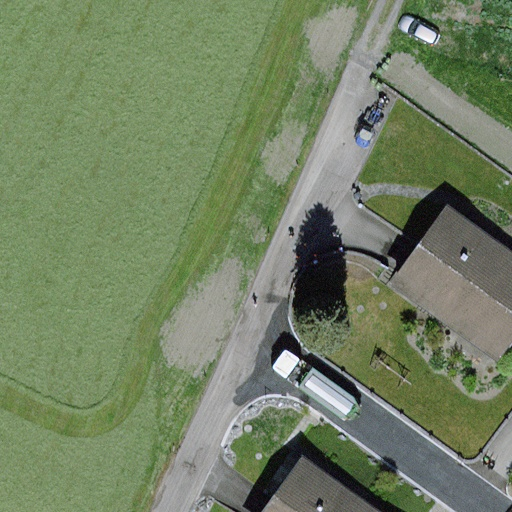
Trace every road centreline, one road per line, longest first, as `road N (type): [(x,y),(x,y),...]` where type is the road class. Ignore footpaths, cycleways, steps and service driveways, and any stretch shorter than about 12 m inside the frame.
road 1 (track): [(254,351),(408,0)]
road 2 (residential): [(485,511),(254,351)]
road 3 (residential): [(182,511),(254,351)]
